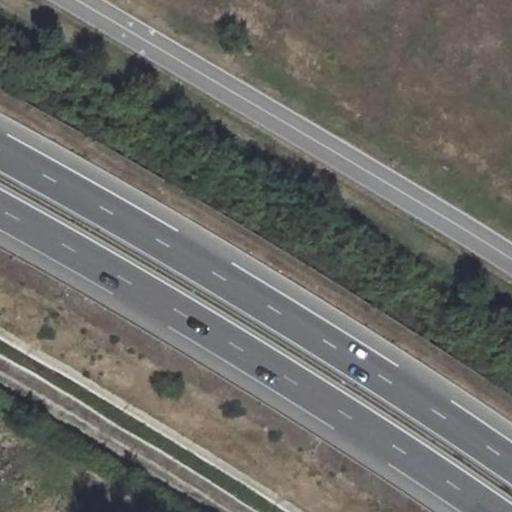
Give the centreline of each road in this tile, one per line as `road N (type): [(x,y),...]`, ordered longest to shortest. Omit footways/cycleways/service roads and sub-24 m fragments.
road 1 (trunk): [(511,465),(294,321),(0,151)]
road 2 (trunk): [(0,210),(260,361),(491,511)]
road 3 (unclassified): [(511,264),(70,0)]
